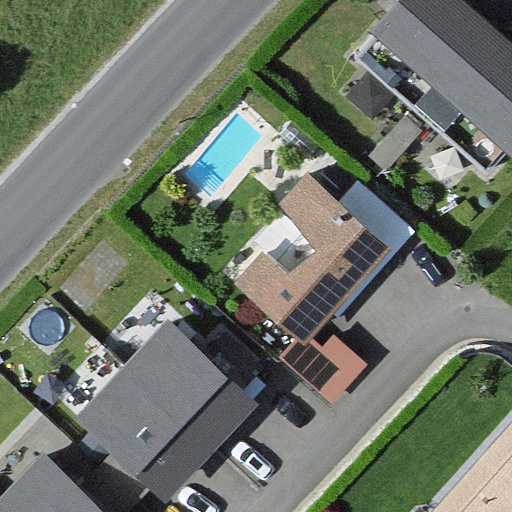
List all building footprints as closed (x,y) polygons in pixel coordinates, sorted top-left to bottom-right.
[(511,153),(511,45),(459,0),(394,0),(368,30),(511,154),(511,153)] [(347,91),(372,113),(394,90),(369,67),(347,91)] [(406,112),(371,152),(387,165),(421,125),(406,112)] [(263,240),(237,269),(304,327),(386,236),(310,169),(285,196),(313,221),(281,256),(263,240)] [(47,446),(0,494),(0,511),(119,511),(153,477),(165,488),(258,392),(171,309),(77,406),(114,441),(79,477),(47,446)] [(323,343),(304,327),(282,352),(332,396),(367,358),(335,330),(323,343)] [(511,511),(511,423),(433,511),(511,511)]
